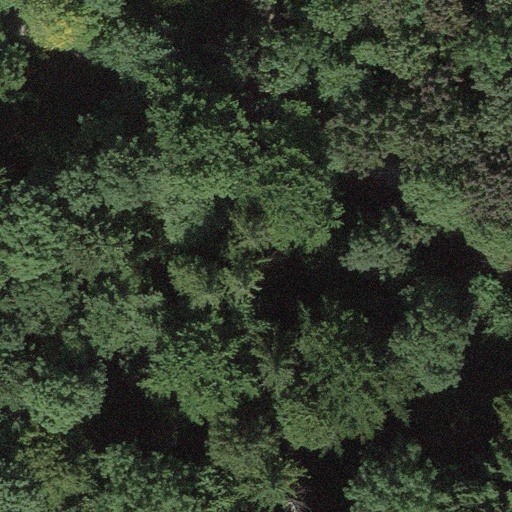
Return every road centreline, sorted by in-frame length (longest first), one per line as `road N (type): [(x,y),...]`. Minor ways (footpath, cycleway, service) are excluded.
road 1 (track): [(511,246),(330,149),(0,22)]
road 2 (track): [(330,149),(271,0)]
